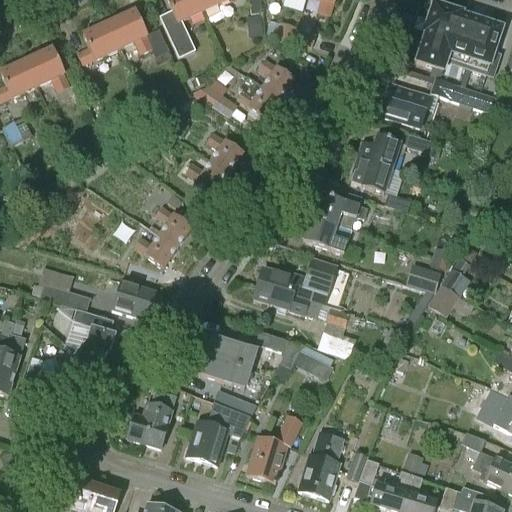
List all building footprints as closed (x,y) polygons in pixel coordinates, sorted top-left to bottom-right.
[(178,62),(194,55),(181,25),(203,15),(195,0),(167,0),(165,1),(171,15),(159,21),(178,62)] [(195,0),(203,15),(229,3),(228,2),(232,0),(195,0)] [(247,0),(250,18),(261,17),(258,0),(247,0)] [(307,0),(320,4),(316,17),(328,20),(332,7),(333,8),(335,0),(307,0)] [(421,49),(415,65),(430,70),(427,79),(439,83),(444,66),(484,80),(500,32),(460,19),(460,17),(432,8),(423,36),(425,36),(421,50),(421,49)] [(134,15),(108,27),(120,53),(134,47),(140,59),(151,54),(154,60),(165,55),(156,36),(146,41),(134,15)] [(260,18),(245,19),(247,40),(262,39),(260,18)] [(289,48),(290,46),(295,30),(279,24),(273,43),(289,48)] [(120,53),(108,27),(82,39),(88,53),(76,58),(81,69),(93,64),(93,65),(120,53)] [(294,32),(290,46),(310,52),(315,39),(294,32)] [(52,53),(25,65),(37,91),(51,84),(57,97),(68,92),(62,79),(63,79),(52,53)] [(500,84),(511,87),(511,56),(509,56),(500,84)] [(268,81),(261,91),(280,104),(294,84),(275,71),(275,72),(263,64),(257,73),(268,81)] [(37,91),(25,65),(0,76),(0,79),(5,91),(0,93),(0,105),(10,101),(11,103),(37,91)] [(201,79),(191,84),(194,91),(204,87),(201,79)] [(427,97),(456,106),(460,92),(431,83),(427,97)] [(81,88),(87,103),(98,99),(91,84),(81,88)] [(191,95),(190,97),(226,122),(236,109),(207,89),(191,95)] [(382,121),(418,132),(428,101),(393,90),(389,101),(382,121)] [(280,104),(261,91),(254,102),(242,94),(236,103),(247,111),(247,112),(265,125),(280,104)] [(472,111),(487,116),(492,101),(479,97),(477,96),(472,111)] [(180,140),(187,131),(172,120),(165,129),(180,140)] [(2,132),(11,151),(22,145),(13,127),(2,132)] [(217,155),(210,165),(228,178),(242,158),(224,145),(223,145),(212,138),(206,147),(217,155)] [(402,151),(425,158),(429,147),(406,139),(402,151)] [(361,146),(356,161),(391,172),(399,148),(376,140),(372,150),(361,146)] [(135,149),(128,158),(135,165),(143,155),(135,149)] [(353,177),(350,188),(383,198),(391,172),(356,161),(351,177),(353,177)] [(188,166),(182,175),(196,185),(195,186),(214,199),(228,178),(210,165),(202,176),(188,166)] [(60,186),(64,195),(77,189),(74,180),(60,186)] [(306,185),(303,192),(314,196),(316,188),(306,185)] [(317,198),(309,222),(335,231),(350,235),(363,239),(375,217),(317,198)] [(383,209),(406,217),(410,205),(391,199),(387,198),(383,209)] [(172,200),(167,208),(176,214),(181,206),(172,200)] [(166,229),(158,240),(177,252),(191,232),(173,219),(172,220),(161,212),(155,221),(166,229)] [(471,212),(469,218),(478,220),(479,214),(471,212)] [(309,222),(302,246),(342,259),(350,235),(335,231),(309,222)] [(177,252),(158,240),(149,233),(142,244),(140,242),(133,251),(145,259),(144,260),(163,273),(177,252)] [(453,233),(450,244),(462,248),(466,238),(453,233)] [(465,248),(459,258),(470,264),(476,254),(465,248)] [(435,252),(432,262),(444,266),(448,256),(435,252)] [(444,266),(432,262),(429,271),(441,275),(444,266)] [(257,288),(320,308),(336,314),(348,277),(310,264),(304,283),(298,282),(297,284),(261,273),(257,288)] [(404,289),(433,298),(440,276),(411,266),(404,289)] [(450,272),(441,288),(458,298),(468,282),(450,272)] [(111,314),(145,325),(154,296),(120,285),(111,314)] [(320,308),(257,288),(252,304),(276,312),(275,315),(284,317),(285,314),(303,320),(304,319),(316,323),(320,308)] [(441,288),(427,309),(445,320),(458,298),(441,288)] [(43,289),(39,302),(74,313),(85,316),(89,303),(43,289)] [(65,347),(59,354),(87,379),(110,352),(115,338),(109,336),(112,325),(74,313),(65,347)] [(325,327),(343,333),(347,319),(329,313),(325,327)] [(0,367),(12,328),(6,326),(3,337),(0,336),(0,367)] [(12,328),(0,367),(0,398),(7,401),(19,362),(18,362),(24,344),(19,342),(23,331),(12,328)] [(322,331),(316,352),(348,363),(355,342),(322,331)] [(377,357),(391,363),(401,338),(387,332),(377,357)] [(255,349),(280,357),(283,344),(259,337),(255,349)] [(208,341),(203,360),(248,374),(254,355),(208,341)] [(278,367),(290,372),(301,350),(289,346),(278,367)] [(30,360),(20,393),(31,397),(30,403),(59,411),(87,379),(59,354),(52,362),(42,363),(30,360)] [(292,368),(324,385),(331,371),(316,363),(299,354),(292,368)] [(511,362),(498,354),(491,366),(511,377),(511,381),(511,383),(511,362)] [(248,374),(203,360),(197,378),(243,392),(248,374)] [(403,377),(408,365),(399,362),(395,374),(403,377)] [(485,385),(477,405),(502,414),(510,394),(485,385)] [(126,443),(143,448),(148,430),(152,431),(158,412),(160,412),(168,389),(163,387),(152,400),(149,410),(146,409),(141,423),(136,421),(134,426),(131,425),(126,443)] [(148,430),(143,448),(160,453),(166,431),(165,430),(170,416),(169,416),(176,392),(168,389),(160,412),(158,412),(152,431),(148,430)] [(217,395),(213,407),(249,422),(255,410),(217,395)] [(249,422),(213,407),(212,408),(206,428),(196,425),(184,461),(216,470),(226,438),(238,442),(249,422)] [(245,479),(274,488),(285,451),(288,452),(300,427),(286,421),(274,446),(256,440),(245,479)] [(296,495),(312,500),(330,440),(318,436),(311,460),(307,459),(296,495)] [(468,452),(464,461),(473,465),(470,473),(479,477),(477,483),(482,485),(481,485),(511,499),(511,471),(478,456),(483,444),(464,438),(460,448),(468,452)] [(330,440),(312,500),(328,504),(339,468),(335,467),(342,443),(330,440)] [(229,447),(226,455),(234,457),(237,449),(229,447)] [(399,476),(410,480),(415,482),(422,460),(407,455),(399,476)] [(345,481),(357,486),(364,465),(366,461),(354,456),(345,481)] [(367,509),(375,511),(399,511),(410,480),(399,476),(394,494),(374,488),(371,487),(377,469),(364,465),(357,486),(351,501),(368,507),(367,509)] [(410,480),(399,511),(433,511),(435,507),(415,501),(420,483),(415,482),(410,480)] [(112,511),(117,498),(80,485),(71,511),(112,511)] [(451,511),(457,496),(444,492),(438,511),(451,511)] [(457,496),(451,511),(489,511),(492,501),(461,492),(458,497),(457,496)]
